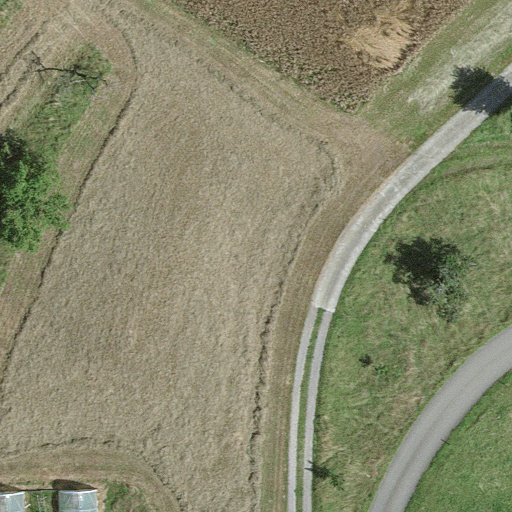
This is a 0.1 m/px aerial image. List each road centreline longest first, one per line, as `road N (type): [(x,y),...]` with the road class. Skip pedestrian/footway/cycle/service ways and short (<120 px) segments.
road 1 (track): [(511,106),(388,221),(344,286),(318,370),(308,511)]
road 2 (unclassified): [(511,346),(448,407),(408,467),(390,511)]
